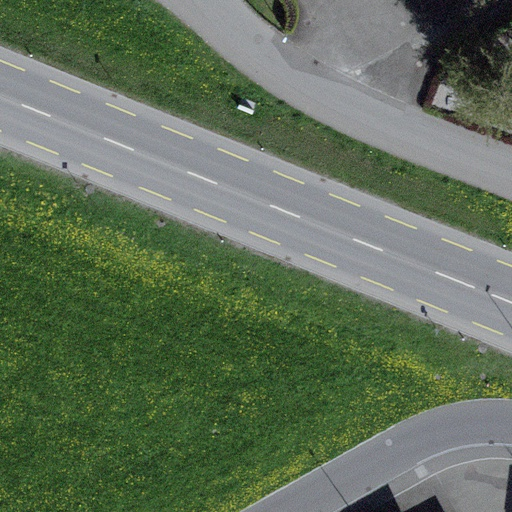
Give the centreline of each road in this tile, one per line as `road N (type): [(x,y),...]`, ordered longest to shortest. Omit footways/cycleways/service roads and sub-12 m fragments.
road 1 (primary): [(0,96),(511,304)]
road 2 (residential): [(200,0),(266,60),(372,117),(511,172)]
road 3 (residential): [(291,511),(423,439),(511,425)]
